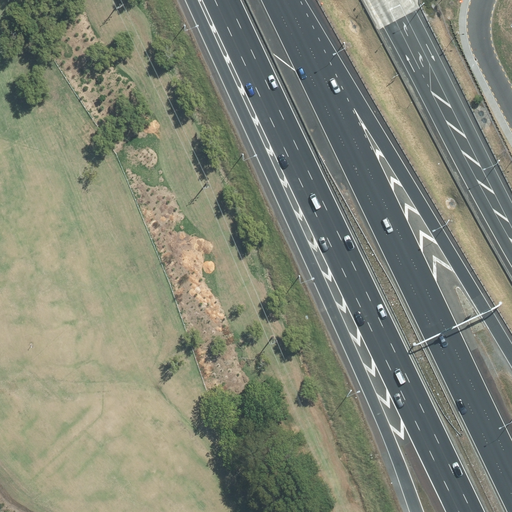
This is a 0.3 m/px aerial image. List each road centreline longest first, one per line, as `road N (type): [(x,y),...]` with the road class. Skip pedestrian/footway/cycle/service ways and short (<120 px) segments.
road 1 (motorway): [(474,511),(231,0)]
road 2 (motorway): [(415,511),(349,345),(189,0)]
road 3 (motorway): [(273,0),(511,494)]
road 4 (motorway): [(282,0),(511,343)]
